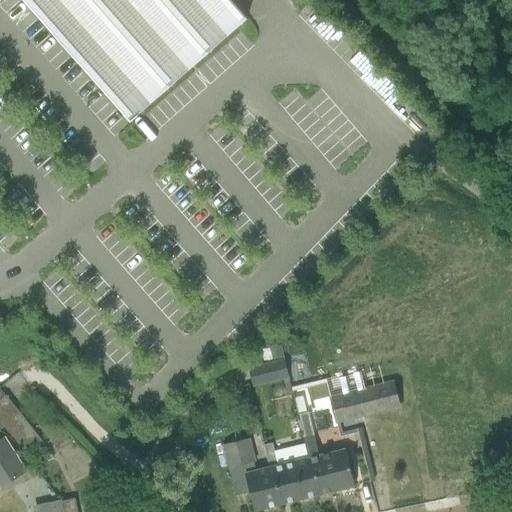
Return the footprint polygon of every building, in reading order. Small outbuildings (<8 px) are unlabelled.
[(21,0),(130,123),(137,116),(247,19),(229,0),(21,0)] [(281,346),(269,349),(272,361),(284,358),(281,346)] [(299,356),(286,360),(291,379),(299,377),(298,371),(302,370),(299,356)] [(285,360),(249,369),(253,382),(270,378),(271,383),(283,380),(289,378),(285,360)] [(336,422),(399,406),(394,387),(392,380),(329,397),(331,403),(336,422)] [(3,398),(0,400),(0,422),(4,428),(27,456),(43,443),(5,396),(3,398)] [(306,413),(298,415),(303,436),(305,444),(309,459),(318,496),(324,494),(329,493),(354,487),(349,465),(345,450),(332,453),(327,454),(322,456),(318,457),(312,433),(307,412),(306,413)] [(0,487),(0,488),(26,471),(4,437),(0,439),(0,487)] [(249,439),(222,446),(228,469),(242,465),(249,493),(254,511),(282,504),(273,467),(269,468),(268,469),(255,472),(253,463),(255,462),(249,439)] [(264,447),(263,448),(268,469),(269,468),(273,467),(282,504),(318,496),(309,458),(305,444),(273,452),(271,446),(264,447)] [(76,511),(74,499),(61,502),(62,511),(76,511)] [(62,511),(61,502),(48,504),(49,511),(62,511)]
